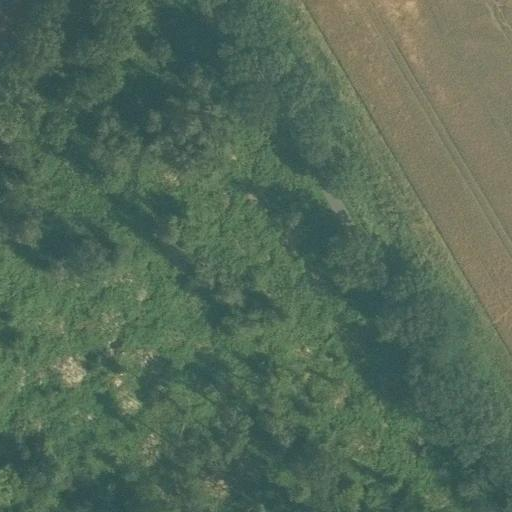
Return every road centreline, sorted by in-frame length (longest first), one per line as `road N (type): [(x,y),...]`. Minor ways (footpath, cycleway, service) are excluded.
road 1 (unclassified): [(221,0),(376,271),(511,485)]
road 2 (unclassified): [(78,0),(53,60),(0,146)]
